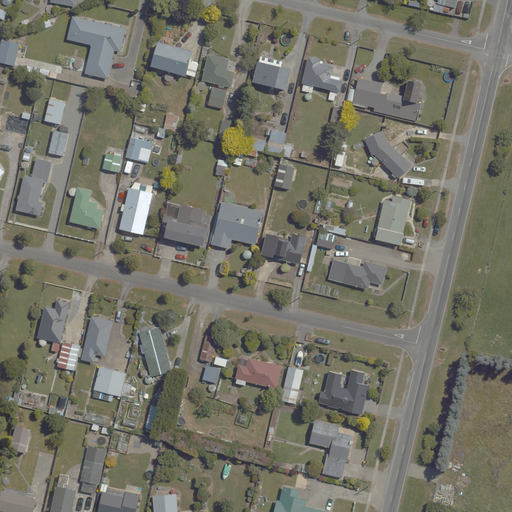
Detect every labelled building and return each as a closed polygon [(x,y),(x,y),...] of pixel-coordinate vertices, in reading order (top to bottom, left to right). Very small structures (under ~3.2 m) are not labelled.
[(429,0),(428,9),(444,12),(446,3),(457,5),(457,0),(429,0)] [(69,37),(93,43),(86,72),(113,78),(119,49),(123,50),(128,27),(74,14),(69,37)] [(200,61),(191,58),(194,46),(160,37),(153,62),(188,72),(197,74),(200,61)] [(240,57),(211,50),(204,78),(214,81),(209,104),(225,107),(230,85),(233,85),(240,57)] [(350,83),(320,56),(302,76),(332,102),(350,83)] [(296,67),(260,58),(254,82),(290,91),(296,67)] [(76,73),(74,80),(91,85),(92,80),(83,77),(84,75),(76,73)] [(417,117),(420,100),(414,99),(418,77),(407,75),(403,92),(394,90),(396,82),(359,75),(353,104),(417,117)] [(50,97),(46,120),(61,122),(65,100),(50,97)] [(145,108),(142,124),(176,130),(179,114),(145,108)] [(289,118),(272,115),(266,150),(283,153),(289,118)] [(364,138),(383,168),(389,164),(396,175),(411,165),(397,144),(394,145),(386,133),(388,131),(384,125),(364,138)] [(70,131),(53,129),(50,150),(68,153),(70,131)] [(132,130),(126,155),(150,160),(155,135),(132,130)] [(107,146),(103,166),(123,171),(128,150),(107,146)] [(36,156),(32,175),(24,173),(17,208),(44,214),(46,201),(40,199),(44,181),(48,181),(53,159),(36,156)] [(148,182),(147,189),(141,188),(142,180),(135,179),(134,187),(126,185),(120,227),(145,231),(152,189),(153,183),(148,182)] [(78,186),(70,185),(68,195),(76,197),(72,218),(102,224),(106,204),(91,201),(93,188),(79,185),(78,186)] [(411,195),(383,190),(375,236),(403,241),(411,195)] [(204,220),(206,205),(169,200),(164,235),(205,240),(208,221),(204,220)] [(212,242),(233,245),(234,238),(257,242),(263,207),(219,200),(212,242)] [(319,228),(317,241),(335,245),(337,232),(319,228)] [(303,256),(307,231),(293,229),(293,233),(265,229),(262,250),(288,254),(287,259),(303,261),(303,256)] [(384,283),(389,264),(364,257),(363,262),(336,255),(330,277),(369,287),(371,279),(384,283)] [(37,345),(46,347),(47,338),(54,339),(53,348),(60,349),(66,306),(69,306),(70,299),(58,297),(57,305),(43,303),(37,345)] [(82,357),(95,360),(96,352),(107,354),(114,319),(91,314),(82,357)] [(162,329),(143,332),(150,373),(169,370),(162,329)] [(219,334),(205,332),(201,356),(215,358),(219,334)] [(83,343),(63,339),(58,364),(78,368),(83,343)] [(242,354),(238,376),(236,381),(246,383),(247,378),(278,385),(283,362),(242,354)] [(94,387),(102,389),(100,396),(115,400),(116,392),(122,393),(128,370),(99,363),(94,387)] [(222,366),(205,364),(203,380),(220,381),(222,366)] [(305,367),(289,364),(282,398),(299,401),(305,367)] [(341,383),(344,373),(326,368),(318,402),(363,413),(371,379),(351,374),(348,385),(341,383)] [(310,439),(332,446),(324,471),(340,476),(348,451),(354,434),(339,430),(341,423),(318,416),(310,439)] [(103,423),(100,430),(110,434),(113,427),(103,423)] [(32,429),(15,425),(10,450),(27,453),(32,429)] [(100,484),(104,462),(93,460),(92,468),(86,467),(83,490),(96,491),(97,483),(100,484)] [(439,481),(433,499),(452,506),(458,488),(439,481)] [(104,482),(103,488),(97,511),(138,511),(139,508),(137,508),(140,496),(142,489),(128,486),(126,493),(107,489),(109,483),(104,482)] [(299,494),(301,488),(280,484),(278,497),(274,511),(333,511),(334,509),(305,503),(307,496),(299,494)] [(31,511),(36,495),(2,486),(0,495),(0,509),(11,511),(31,511)] [(73,511),(79,493),(53,486),(47,508),(44,507),(43,511),(73,511)] [(155,492),(155,511),(176,511),(176,492),(155,492)]
